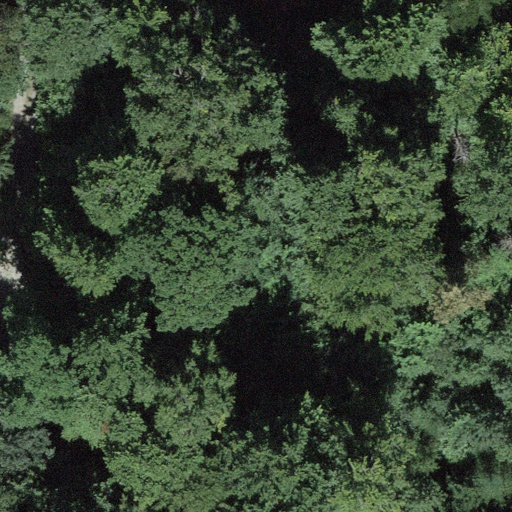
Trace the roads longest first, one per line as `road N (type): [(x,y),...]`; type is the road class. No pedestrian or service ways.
road 1 (track): [(0,308),(88,390),(255,511)]
road 2 (track): [(0,203),(28,143),(43,0)]
